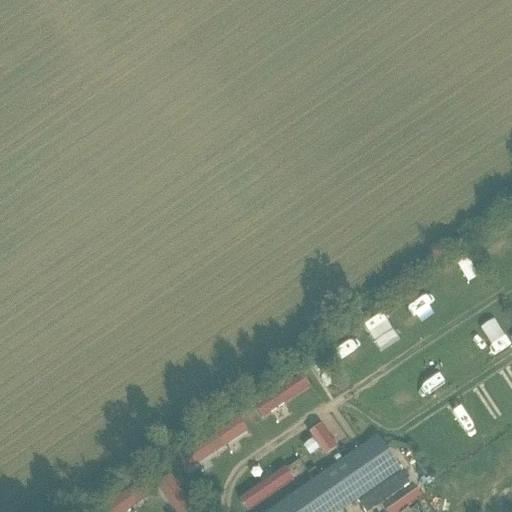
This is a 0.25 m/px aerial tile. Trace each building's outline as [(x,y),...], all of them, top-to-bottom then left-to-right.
[(455,296),(466,290),(450,264),(439,270),(455,296)] [(410,293),(418,312),(435,305),(427,286),(410,293)] [(463,372),(478,362),(461,337),(446,347),(463,372)] [(293,372),(250,409),(262,423),(305,385),(293,372)] [(172,449),(182,469),(245,436),(235,416),(172,449)] [(304,432),(320,459),(334,451),(317,424),(304,432)] [(395,426),(379,438),(271,511),(344,511),(403,472),(388,450),(403,438),(395,426)] [(245,511),(246,511),(292,483),(282,468),(236,497),(245,511)] [(150,488),(163,491),(166,478),(153,474),(150,488)] [(104,505),(108,511),(119,511),(123,510),(116,498),(104,505)]
